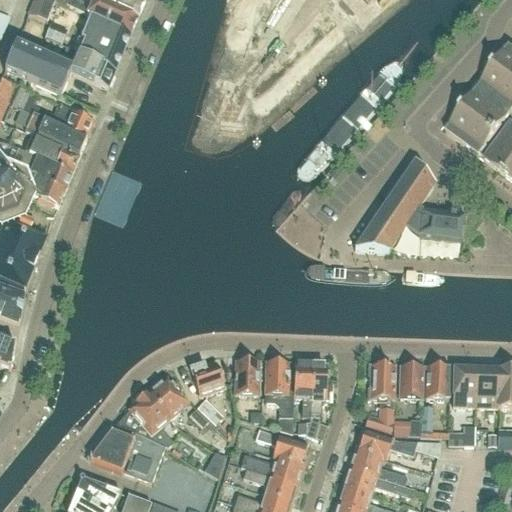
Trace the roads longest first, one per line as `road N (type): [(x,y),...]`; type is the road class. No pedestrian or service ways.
road 1 (residential): [(164,0),(55,257),(17,410),(0,431)]
road 2 (residential): [(348,349),(222,344),(166,356),(120,394),(25,511)]
road 3 (residential): [(471,177),(416,136),(500,27)]
road 4 (residential): [(306,511),(347,380),(348,349)]
road 5 (residential): [(348,349),(511,354)]
